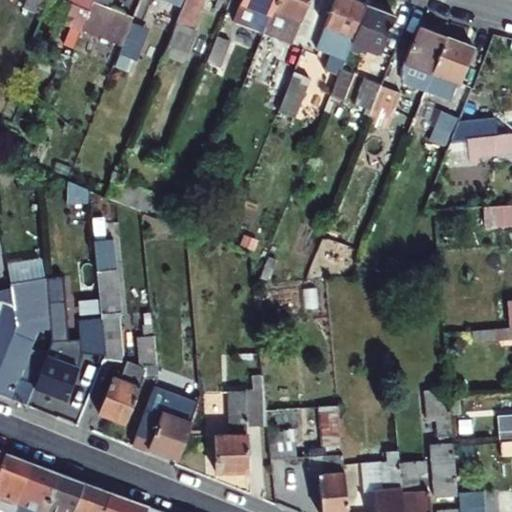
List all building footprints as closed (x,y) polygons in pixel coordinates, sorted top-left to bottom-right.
[(21,0),(19,8),(37,15),(42,0),(21,0)] [(42,0),(37,15),(75,30),(87,0),(42,0)] [(87,0),(75,30),(114,45),(125,18),(104,10),(107,0),(87,0)] [(180,0),(178,6),(159,54),(176,61),(189,29),(183,26),(190,10),(194,0),(180,0)] [(272,0),(236,0),(228,23),(259,35),(260,32),(272,0)] [(288,42),(304,0),(272,0),(260,32),(288,42)] [(331,0),(313,47),(329,53),(315,89),(326,93),(336,68),(347,39),(362,3),(354,0),(331,0)] [(374,50),(388,13),(362,3),(347,39),(374,50)] [(422,87),(423,84),(428,69),(443,33),(415,22),(400,60),(397,78),(422,87)] [(428,69),(457,80),(470,44),(443,33),(428,69)] [(212,37),(202,63),(217,69),(227,43),(212,37)] [(282,47),(272,72),(288,79),(298,53),(282,47)] [(288,79),(278,103),(294,109),(313,59),(298,53),(288,79)] [(341,99),(350,74),(336,68),(326,93),(341,99)] [(423,84),(451,95),(457,80),(428,69),(423,84)] [(375,83),(359,77),(349,103),(365,109),(367,106),(375,83)] [(387,114),(396,92),(375,83),(367,106),(387,114)] [(459,116),(417,99),(411,114),(436,124),(433,132),(450,137),(459,116)] [(511,108),(460,114),(459,116),(450,137),(511,131),(511,108)] [(60,188),(66,219),(88,215),(86,199),(62,190),(60,188)] [(107,258),(89,260),(96,309),(113,306),(107,258)] [(12,327),(0,359),(0,391),(27,403),(34,385),(51,341),(46,299),(43,277),(5,282),(7,294),(12,327)] [(0,359),(12,327),(7,294),(0,294),(0,359)] [(72,364),(64,298),(46,299),(51,341),(34,385),(64,396),(76,366),(72,364)] [(97,314),(101,348),(101,350),(119,347),(114,312),(97,314)] [(74,317),(79,350),(101,348),(97,314),(74,317)] [(511,335),(511,324),(474,329),(476,341),(511,335)] [(137,359),(136,363),(125,358),(126,369),(109,411),(124,417),(140,375),(152,369),(150,353),(137,359)] [(113,377),(108,375),(96,406),(109,411),(126,369),(125,358),(121,357),(113,377)] [(147,450),(178,462),(200,404),(151,386),(129,446),(146,452),(147,450)] [(424,443),(430,498),(450,496),(440,389),(419,391),(422,422),(429,421),(431,442),(424,443)] [(320,449),(305,451),(307,478),(315,477),(318,511),(343,511),(333,408),(316,410),(320,449)] [(223,437),(207,439),(211,476),(243,473),(236,411),(221,413),(223,437)] [(288,436),(263,439),(266,466),(291,463),(288,436)] [(12,511),(13,511),(26,466),(0,454),(0,511),(12,511)] [(363,495),(370,495),(371,511),(400,511),(396,465),(395,455),(383,456),(384,466),(361,468),(363,495)] [(416,469),(416,464),(396,465),(400,511),(425,511),(424,496),(414,497),(413,476),(423,475),(423,468),(416,469)] [(44,511),(56,477),(26,466),(13,511),(16,511),(44,511)] [(424,496),(423,475),(413,476),(414,497),(424,496)] [(70,511),(79,485),(56,477),(44,511),(70,511)] [(98,511),(103,494),(79,485),(70,511),(98,511)] [(142,511),(144,509),(103,494),(98,511),(142,511)]
